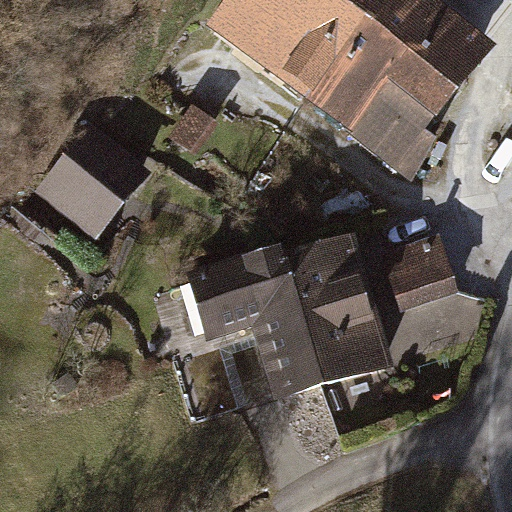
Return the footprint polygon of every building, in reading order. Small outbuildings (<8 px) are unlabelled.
[(235,0),(210,34),(412,186),(440,149),(431,142),(498,55),(424,0),(235,0)] [(200,112),(173,145),(195,163),(223,130),(200,112)] [(95,135),(37,203),(98,256),(157,188),(95,135)] [(437,241),(383,257),(402,322),(457,305),(437,241)] [(358,246),(161,299),(178,362),(259,340),(278,409),(393,378),(358,246)]
